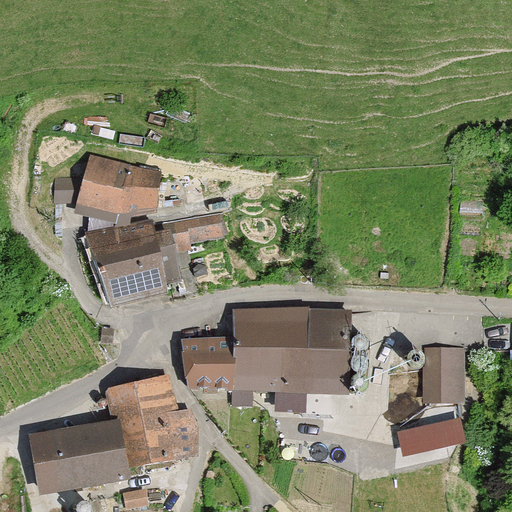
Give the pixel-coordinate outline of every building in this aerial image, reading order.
[(127,170),(94,161),(81,207),(118,214),(157,209),(161,176),(127,170)] [(223,213),(153,225),(166,283),(179,280),(170,248),(220,238),(220,232),(225,231),(223,213)] [(152,222),(85,234),(109,304),(171,289),(170,284),(167,285),(166,283),(153,225),(152,222)] [(254,312),(234,314),(233,342),(235,342),(231,390),(232,390),(233,387),(282,388),(281,405),(302,406),(303,389),(347,390),(350,314),(311,313),(311,312),(254,312)] [(356,338),(354,339),(352,341),(351,343),(351,346),(352,349),(353,351),(356,353),(358,354),(361,354),(364,353),(366,351),(368,348),(368,346),(368,343),(366,340),(364,338),(362,337),(359,337),(356,338)] [(235,342),(233,342),(212,340),(208,342),(205,343),(204,339),(199,340),(200,344),(185,346),(182,346),(187,388),(190,388),(190,387),(231,390),(235,342)] [(458,351),(425,350),(425,396),(457,396),(458,351)] [(410,355),(408,357),(407,360),(407,362),(408,365),(409,367),(412,369),(415,370),(418,370),(420,369),(423,366),(424,364),(424,361),(424,358),(422,355),(420,353),(417,353),(415,353),(412,353),(410,355)] [(355,358),(353,359),(351,361),(350,364),(350,366),(351,369),(352,371),(355,373),(357,374),(360,374),(363,373),(365,371),(367,369),(367,366),(367,363),(365,360),(363,358),(361,357),(358,357),(355,358)] [(355,376),(353,378),(351,380),(350,383),(350,386),(351,388),(352,391),(355,392),(357,393),(360,393),(363,392),(365,391),(367,388),(368,385),(367,382),(366,380),(364,377),(361,376),(358,376),(355,376)] [(161,377),(108,389),(115,423),(114,423),(114,424),(115,424),(116,425),(33,439),(42,491),(126,477),(124,469),(192,458),(195,431),(194,428),(193,425),(192,423),(189,422),(187,421),(188,413),(177,413),(176,417),(166,418),(166,409),(161,377)] [(461,418),(397,433),(402,458),(466,443),(461,418)] [(77,506),(76,508),(76,511),(90,511),(91,510),(91,508),(90,505),(88,504),(86,503),(83,502),(81,503),(79,504),(77,506)]
